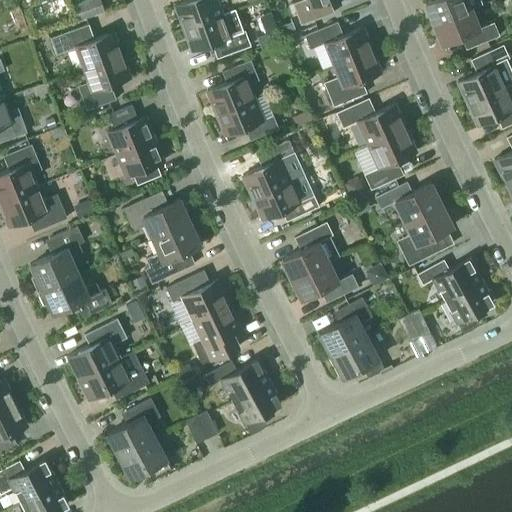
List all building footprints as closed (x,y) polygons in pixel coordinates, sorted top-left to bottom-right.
[(100,0),(84,0),(71,5),(77,21),(104,11),(100,0)] [(186,0),(175,4),(183,27),(221,13),(217,1),(219,0),(186,0)] [(298,0),(292,2),(300,24),(333,12),(329,0),(298,0)] [(430,0),(424,2),(433,23),(470,8),(467,0),(430,0)] [(221,13),(183,27),(191,50),(211,42),(217,57),(250,45),(244,30),(243,30),(234,8),(221,13)] [(479,28),(470,8),(433,23),(441,43),(460,35),(466,48),(499,35),(493,22),(479,28)] [(333,64),(371,49),(362,26),(342,34),(337,21),(304,34),(310,48),(324,42),(333,64)] [(75,45),(83,67),(121,54),(113,31),(94,38),(88,23),(50,37),(55,52),(75,45)] [(261,45),(280,38),(276,26),(256,33),(261,45)] [(457,80),(467,102),(504,85),(494,64),(508,57),(503,44),(470,59),(476,71),(457,80)] [(380,71),(371,49),(333,64),(338,76),(323,82),(333,105),(366,92),(361,79),(380,71)] [(121,54),(83,67),(88,81),(78,85),(86,109),(115,98),(110,83),(129,76),(121,54)] [(0,98),(12,94),(12,93),(2,97),(0,92),(0,70),(3,69),(0,59),(0,98)] [(207,90),(216,112),(253,97),(248,83),(258,79),(250,59),(221,71),(226,82),(207,90)] [(511,97),(510,99),(504,85),(467,102),(477,124),(496,115),(501,127),(511,122),(511,97)] [(12,94),(0,98),(0,140),(26,131),(17,107),(7,111),(2,98),(12,94)] [(262,119),(253,97),(216,112),(225,134),(244,127),(249,140),(278,128),(272,115),(262,119)] [(367,143),(404,127),(394,103),(375,111),(368,97),(336,112),(342,126),(357,120),(367,143)] [(107,131),(115,151),(153,136),(145,115),(137,118),(131,104),(108,113),(114,128),(107,131)] [(296,126),(312,119),(308,109),(292,115),(296,126)] [(55,113),(46,117),(50,127),(59,124),(55,113)] [(415,151),(404,127),(367,143),(378,167),(364,174),(370,188),(403,174),(396,159),(415,151)] [(511,148),(493,158),(502,176),(511,170),(511,133),(506,136),(511,148)] [(163,160),(153,136),(115,151),(125,175),(132,173),(137,184),(160,174),(155,163),(163,160)] [(242,174),(252,196),(289,179),(284,168),(298,161),(288,139),(256,154),(261,165),(242,174)] [(0,172),(0,200),(36,186),(31,172),(41,168),(31,143),(2,155),(8,169),(0,172)] [(511,170),(502,176),(511,195),(511,170)] [(350,196),(364,189),(358,176),(344,182),(350,196)] [(295,192),(289,179),(252,196),(262,218),(281,209),(286,220),(318,205),(309,186),(295,192)] [(394,200),(403,219),(441,203),(430,182),(411,191),(406,180),(374,196),(380,207),(394,200)] [(42,199),(36,186),(0,200),(0,204),(9,225),(28,217),(33,230),(66,217),(56,193),(42,199)] [(367,202),(364,194),(351,200),(355,208),(367,202)] [(146,224),(152,238),(189,221),(179,198),(154,209),(147,196),(123,207),(133,229),(146,224)] [(84,215),(93,211),(89,199),(80,203),(84,215)] [(441,203),(403,219),(410,233),(396,240),(408,264),(453,242),(446,228),(452,225),(441,203)] [(200,244),(189,221),(152,238),(158,252),(145,257),(149,266),(145,268),(151,282),(194,263),(188,249),(200,244)] [(281,258),(291,277),(327,260),(318,241),(332,234),(326,221),(294,237),(300,249),(281,258)] [(30,275),(36,290),(77,271),(70,255),(81,250),(78,243),(83,240),(76,225),(49,237),(56,251),(29,263),(34,273),(30,275)] [(433,277),(445,299),(480,279),(468,257),(444,271),(438,261),(416,273),(422,283),(433,277)] [(337,280),(327,260),(291,277),(301,298),(320,289),(326,301),(358,286),(351,273),(337,280)] [(387,262),(373,270),(379,282),(393,275),(387,262)] [(182,296),(193,319),(228,303),(216,279),(209,282),(203,269),(165,286),(172,301),(182,296)] [(77,271),(36,290),(43,304),(47,302),(51,312),(78,300),(84,315),(112,303),(105,287),(99,289),(96,282),(85,287),(77,271)] [(137,295),(149,290),(142,274),(130,280),(137,295)] [(480,279),(445,299),(462,331),(474,325),(468,315),(492,301),(480,279)] [(330,354),(366,335),(358,321),(371,314),(361,296),(337,309),(342,319),(318,332),(330,354)] [(139,305),(135,299),(127,303),(130,310),(139,305)] [(239,328),(228,303),(193,319),(204,343),(194,347),(201,363),(239,345),(232,331),(239,328)] [(408,313),(418,335),(429,331),(418,308),(408,313)] [(397,318),(408,340),(418,335),(408,313),(397,318)] [(78,376),(118,356),(112,343),(126,336),(117,317),(88,331),(93,342),(67,355),(78,376)] [(383,367),(366,335),(330,354),(342,376),(366,363),(372,373),(383,367)] [(148,382),(139,362),(133,351),(119,358),(118,356),(78,376),(88,398),(114,385),(120,396),(148,382)] [(220,378),(232,400),(268,380),(256,358),(232,371),(226,361),(204,373),(210,384),(220,378)] [(178,378),(193,371),(189,363),(174,370),(178,378)] [(191,384),(187,376),(180,380),(184,388),(191,384)] [(0,407),(15,401),(4,377),(0,378),(0,407)] [(268,380),(232,400),(250,432),(261,425),(256,415),(280,402),(268,380)] [(118,455),(154,435),(147,422),(159,415),(150,397),(125,409),(131,419),(106,432),(118,455)] [(0,407),(0,452),(9,448),(3,436),(27,424),(15,401),(0,407)] [(195,414),(206,437),(216,432),(206,409),(195,414)] [(206,437),(195,414),(185,419),(196,442),(206,437)] [(171,468),(154,435),(118,455),(130,477),(154,464),(159,474),(171,468)] [(20,500),(56,481),(44,459),(19,472),(14,462),(0,469),(0,492),(13,486),(20,500)] [(50,511),(67,503),(56,481),(20,500),(26,511),(50,511)]
